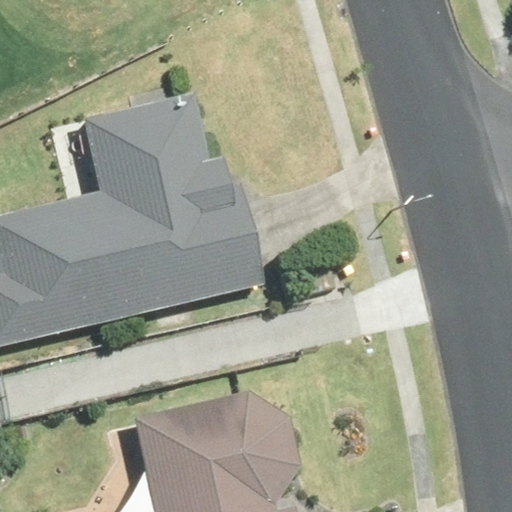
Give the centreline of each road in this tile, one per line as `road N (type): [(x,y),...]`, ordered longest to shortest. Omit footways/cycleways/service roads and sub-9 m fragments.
road 1 (residential): [(511,412),(468,196)]
road 2 (residential): [(468,196),(409,0)]
